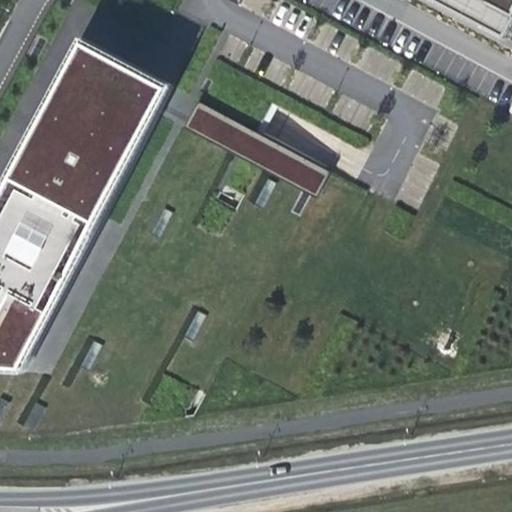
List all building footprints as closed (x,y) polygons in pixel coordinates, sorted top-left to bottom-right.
[(511,28),(511,0),(434,0),(460,14),(506,39),(511,28)] [(0,214),(0,227),(85,68),(158,106),(21,364),(27,367),(176,88),(91,43),(0,214)] [(158,106),(85,68),(0,227),(0,353),(21,364),(158,106)] [(201,101),(187,128),(320,199),(334,172),(201,101)] [(278,107),(273,104),(260,130),(265,133),(278,107)] [(278,182),(269,178),(255,205),(264,209),(278,182)] [(174,212),(166,208),(152,234),(161,239),(174,212)] [(208,315),(199,311),(185,338),(194,342),(208,315)] [(104,345),(95,340),(81,367),(90,371),(104,345)] [(0,353),(0,367),(26,369),(27,367),(21,364),(0,353)] [(0,423),(11,403),(1,398),(0,400),(0,423)] [(47,408),(37,403),(25,426),(35,431),(47,408)]
